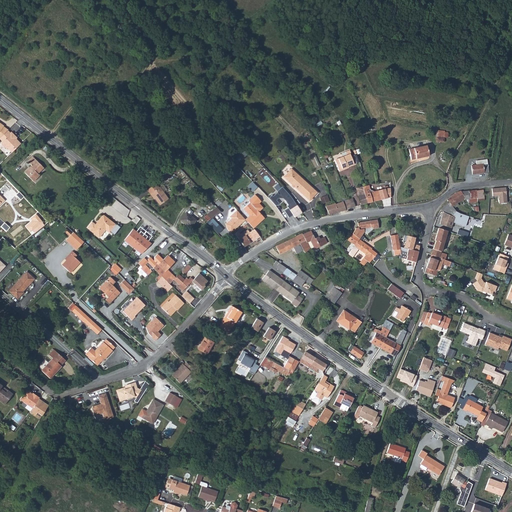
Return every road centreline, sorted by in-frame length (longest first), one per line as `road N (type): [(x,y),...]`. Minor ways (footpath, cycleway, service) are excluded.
road 1 (secondary): [(511,472),(390,396),(225,274)]
road 2 (secondary): [(225,274),(0,99)]
road 3 (track): [(451,191),(456,156),(504,51),(399,0)]
road 4 (residential): [(42,384),(57,394),(155,359),(225,274)]
road 5 (residential): [(225,274),(310,225),(429,207)]
road 6 (unknown): [(98,381),(0,291)]
